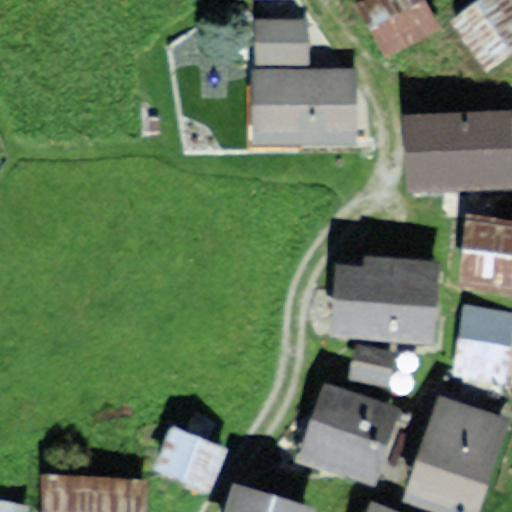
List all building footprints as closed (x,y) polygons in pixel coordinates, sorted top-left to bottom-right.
[(435,39),(411,0),(400,0),(363,23),(391,67),(435,39)] [(511,63),(511,14),(504,4),(460,36),(492,79),(511,63)] [(306,74),(306,34),(269,35),(270,75),(306,74)] [(353,147),(352,84),(271,86),(272,149),(353,147)] [(511,196),(508,127),(413,132),(417,201),(511,196)] [(511,233),(470,230),(465,297),(511,300),(511,233)] [(340,346),(428,350),(431,275),(342,272),(340,346)] [(508,324),(473,320),(470,350),(505,353),(508,324)] [(510,358),(462,352),(458,382),(506,388),(510,358)] [(392,362),(363,359),(360,388),(389,391),(392,362)] [(374,492),(397,423),(328,401),(305,469),(374,492)] [(475,511),(502,432),(441,412),(410,510),(416,511),(475,511)] [(221,462),(175,442),(160,476),(206,496),(221,462)] [(146,511),(147,494),(49,490),(47,511),(146,511)] [(267,511),(240,503),(237,511),(267,511)]
